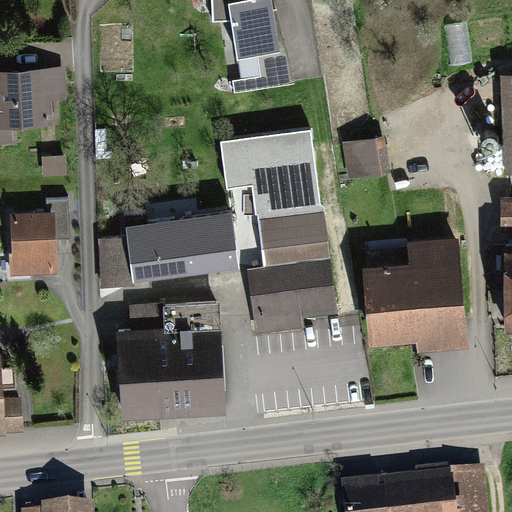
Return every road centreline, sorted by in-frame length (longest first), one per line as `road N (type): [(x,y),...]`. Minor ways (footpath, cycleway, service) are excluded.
road 1 (residential): [(82,0),(91,463)]
road 2 (secondary): [(511,415),(167,454)]
